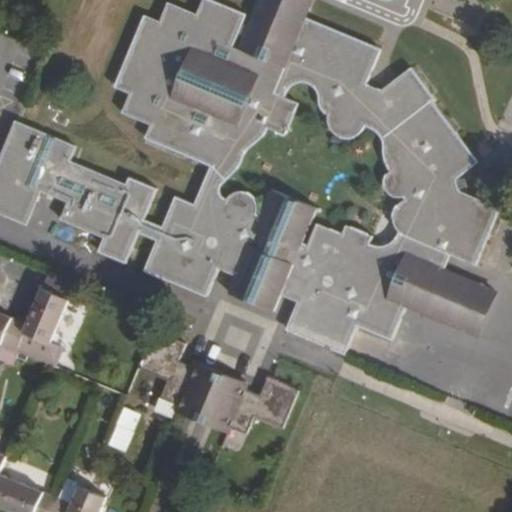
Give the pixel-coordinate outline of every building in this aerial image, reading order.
[(210,0),(203,0),(198,14),(169,3),(161,21),(147,15),(117,87),(130,93),(123,112),(151,124),(146,137),(214,165),(198,204),(177,195),(164,226),(146,219),(159,188),(131,176),(128,182),(72,159),(78,145),(21,122),(16,120),(0,159),(0,213),(5,216),(6,213),(19,181),(42,191),(67,202),(60,218),(106,237),(100,251),(127,264),(140,233),(158,240),(145,270),(208,297),(219,270),(227,248),(246,256),(237,277),(229,298),(274,317),(283,295),(291,274),(308,281),(299,302),(288,328),(347,354),(359,325),(393,339),(406,307),(388,299),(391,291),(396,292),(399,291),(403,290),(407,289),(410,286),(415,287),(415,293),(416,297),(419,301),(422,303),(427,306),(432,306),(437,305),(441,303),(445,300),(449,294),(449,289),(449,284),(447,279),(444,276),(439,273),(435,271),(437,265),(443,251),(478,266),(501,208),(459,190),(469,186),(465,178),(457,180),(456,179),(479,162),(434,102),(436,101),(412,68),(382,90),(378,89),(381,82),(374,79),(371,85),(367,84),(382,50),(304,19),(284,69),(274,64),(271,55),(275,53),(278,50),(280,46),(281,41),(280,36),(277,33),(273,31),(269,30),(265,31),(260,32),(258,36),(256,41),(256,45),(257,49),(248,54),(239,51),(232,48),(245,15),(210,0)] [(311,0),(260,0),(239,51),(248,54),(257,49),(256,45),(256,41),(258,36),(260,32),(265,31),(269,30),(273,31),(277,33),(280,36),(281,41),(280,46),(278,50),(275,53),(271,55),(274,64),(284,69),(304,19),(311,0)] [(42,191),(19,181),(6,213),(28,223),(42,191)] [(246,256),(227,248),(219,270),(237,277),(246,256)] [(496,290),(437,265),(435,271),(439,273),(444,276),(447,279),(449,284),(449,289),(449,294),(445,300),(441,303),(437,305),(432,306),(427,306),(422,303),(419,301),(416,297),(415,293),(415,287),(410,286),(407,289),(403,290),(399,291),(396,292),(391,291),(388,299),(406,307),(477,336),(496,290)] [(67,297),(74,282),(51,272),(44,288),(67,297)] [(308,281),(291,274),(283,295),(299,302),(308,281)] [(44,288),(43,287),(28,323),(14,317),(3,343),(61,368),(68,350),(51,343),(69,298),(67,297),(44,288)] [(0,311),(0,342),(3,343),(14,317),(0,311)] [(188,343),(157,330),(140,371),(169,383),(162,400),(180,407),(196,414),(213,370),(200,364),(198,370),(180,362),(188,343)] [(223,374),(213,370),(196,414),(205,418),(214,421),(232,377),(223,374)] [(245,383),(232,377),(214,421),(230,428),(248,435),(254,419),(284,432),(300,390),(273,379),(269,377),(261,396),(242,389),(245,383)] [(128,407),(112,445),(120,448),(118,455),(138,463),(142,453),(130,448),(145,414),(128,407)] [(52,511),(59,497),(1,473),(0,474),(0,504),(19,511),(52,511)] [(74,503),(59,497),(52,511),(101,511),(108,498),(81,487),(74,503)]
